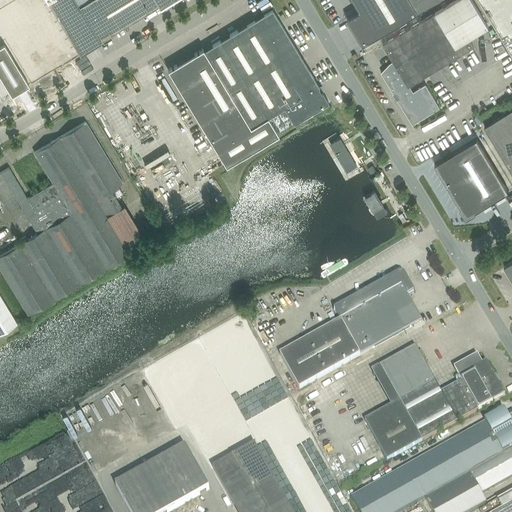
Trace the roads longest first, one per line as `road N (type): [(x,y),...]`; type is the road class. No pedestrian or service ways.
road 1 (unclassified): [(457,258),(301,0)]
road 2 (unclassified): [(0,137),(227,0)]
road 3 (unknown): [(494,319),(449,346),(408,346),(367,372),(339,424),(349,460)]
road 4 (unknown): [(394,153),(455,109),(456,76),(434,38)]
